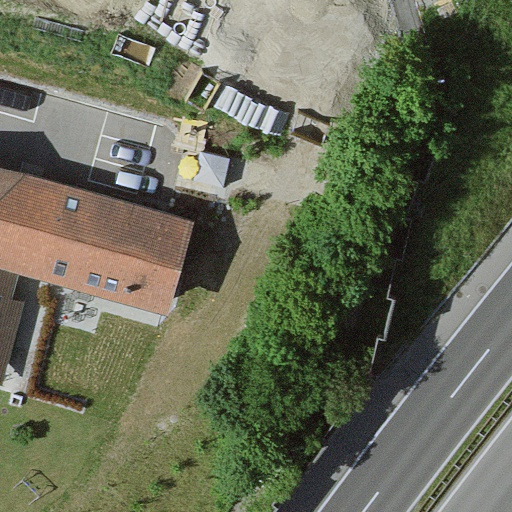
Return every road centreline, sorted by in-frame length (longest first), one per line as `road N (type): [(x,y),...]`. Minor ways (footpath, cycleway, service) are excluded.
road 1 (motorway): [(511,321),(363,511)]
road 2 (residential): [(0,130),(121,165)]
